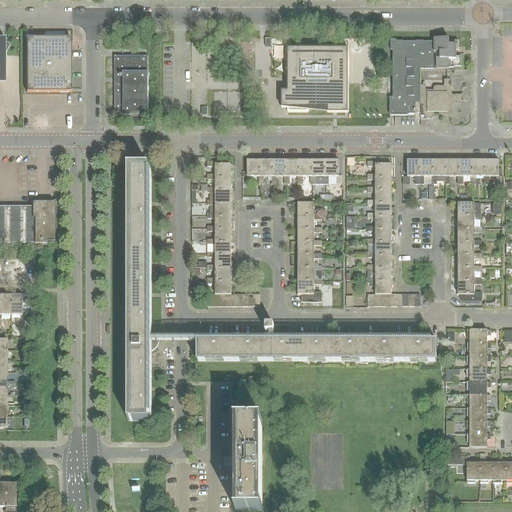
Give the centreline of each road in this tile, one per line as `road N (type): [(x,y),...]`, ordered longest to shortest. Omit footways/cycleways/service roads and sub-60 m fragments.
road 1 (residential): [(482,15),(92,16)]
road 2 (tertiary): [(91,453),(90,141)]
road 3 (tertiary): [(76,141),(76,453)]
road 4 (tertiary): [(181,141),(482,144)]
road 5 (residential): [(181,319),(181,141)]
road 6 (residential): [(278,319),(439,319)]
road 7 (residential): [(181,452),(181,319)]
road 8 (residential): [(482,144),(482,15)]
road 9 (residential): [(90,141),(92,16)]
road 10 (residential): [(278,255),(278,212),(244,212),(244,255)]
